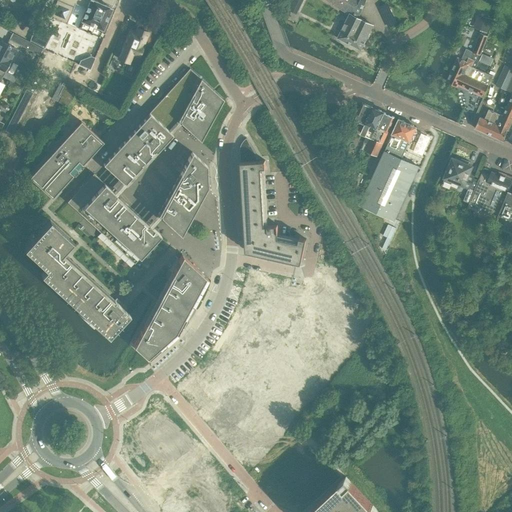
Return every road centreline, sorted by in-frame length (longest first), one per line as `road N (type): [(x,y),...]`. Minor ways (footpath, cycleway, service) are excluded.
road 1 (unclassified): [(243,108),(225,148),(228,285),(157,378)]
road 2 (unclassified): [(274,511),(157,378)]
road 3 (residential): [(511,154),(363,89)]
road 4 (residential): [(363,89),(285,54),(262,0)]
road 5 (residential): [(243,108),(184,12),(155,0)]
road 6 (residential): [(243,108),(287,81),(344,96),(363,89)]
